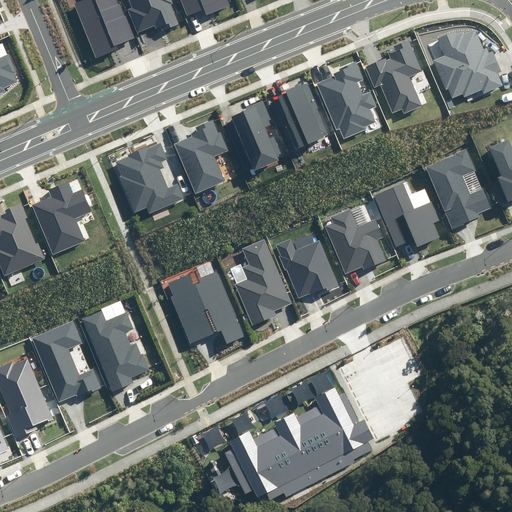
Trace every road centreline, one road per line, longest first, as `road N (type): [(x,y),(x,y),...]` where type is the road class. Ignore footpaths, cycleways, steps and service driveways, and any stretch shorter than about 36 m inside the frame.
road 1 (residential): [(0,492),(405,288),(511,246)]
road 2 (tertiary): [(373,0),(81,119)]
road 3 (residential): [(28,0),(81,119)]
